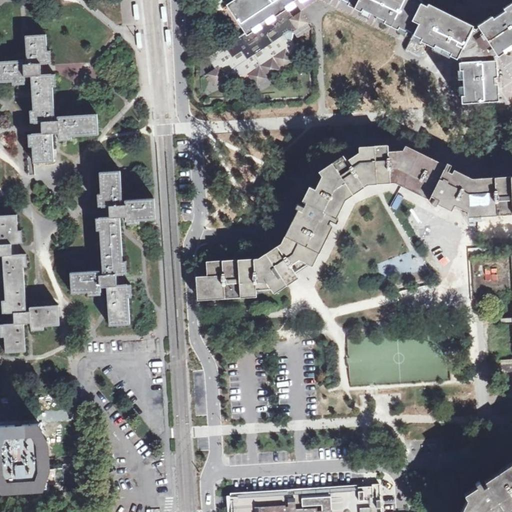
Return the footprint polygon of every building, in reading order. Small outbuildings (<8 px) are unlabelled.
[(511,5),(492,19),(488,22),(483,25),(478,29),(475,31),(471,29),(473,25),(472,25),(458,18),(457,18),(429,4),(428,4),(420,0),(234,0),(228,4),(227,5),(237,20),(245,32),(247,36),(248,35),(246,32),(252,28),(255,31),(261,26),(259,23),(265,19),(267,23),(275,17),(273,14),(283,7),(286,5),(288,8),(295,4),(293,1),(294,0),(300,0),(339,0),(340,0),(350,5),(351,3),(355,5),(364,9),(363,12),(370,16),(372,13),(377,15),(376,18),(386,23),(387,20),(392,22),(390,26),(392,26),(393,23),(400,27),(399,30),(406,34),(408,31),(413,34),(412,36),(423,42),(425,39),(428,41),(444,49),(442,52),(456,59),(458,56),(462,58),(462,62),(463,79),(464,102),(469,102),(494,101),(491,59),(491,56),(495,53),(505,47),(511,41),(511,5)] [(511,0),(478,0),(492,19),(511,5),(511,0)] [(288,8),(286,5),(283,7),(273,14),(275,17),(267,23),(265,19),(259,23),(261,26),(255,31),(252,28),(246,32),(248,35),(247,36),(245,32),(208,57),(215,68),(207,74),(215,85),(229,76),(237,77),(240,81),(245,82),(248,88),(253,88),(297,59),(297,55),(294,50),(295,44),(293,41),(294,33),(309,23),(301,11),(293,16),(288,8)] [(0,82),(11,82),(11,86),(25,85),(24,77),(32,76),(33,110),(30,110),(30,122),(42,121),(43,135),(28,135),(29,147),(33,147),(34,162),(53,161),(52,134),(59,134),(60,140),(71,140),(71,136),(98,134),(97,114),(58,116),(58,120),(54,120),(53,107),(51,75),(41,75),(40,65),(47,64),(48,64),(46,34),(26,35),(27,64),(24,64),(24,61),(0,62),(0,82)] [(423,42),(412,36),(404,50),(421,58),(423,52),(423,50),(428,41),(425,39),(423,42)] [(439,59),(437,59),(435,64),(444,69),(445,80),(463,79),(462,62),(462,58),(458,56),(456,59),(442,52),(439,59)] [(463,212),(511,209),(511,179),(475,181),(472,182),(461,176),(401,147),(386,148),(387,178),(395,178),(463,212)] [(375,179),(387,178),(386,148),(366,149),(358,149),(319,175),(284,245),(259,261),(206,264),(206,274),(196,276),(197,290),(198,294),(271,290),(298,272),(308,266),(342,196),(366,179),(375,179)] [(108,206),(109,217),(96,218),(96,231),(99,231),(102,276),(98,276),(98,271),(71,273),(72,293),(88,292),(88,296),(99,295),(99,289),(106,288),(109,325),(130,324),(129,298),(132,298),(131,284),(115,286),(115,275),(127,274),(126,261),(123,261),(120,217),(127,216),(127,224),(140,223),(140,220),(155,219),(154,199),(126,200),(126,203),(122,204),(120,171),(100,173),(101,194),(97,194),(98,206),(108,206)] [(59,305),(30,307),(30,311),(27,312),(24,266),(27,266),(26,254),(13,255),(12,244),(23,243),(22,230),(18,230),(17,214),(0,215),(0,255),(3,255),(6,302),(3,302),(3,313),(13,313),(14,324),(0,324),(0,337),(4,337),(5,353),(26,352),(24,323),(31,323),(32,330),(44,330),(44,326),(60,325),(59,305)] [(510,290),(508,257),(508,256),(507,255),(474,257),(473,258),(472,259),(474,292),(475,293),(509,291),(510,290)] [(0,425),(0,472),(2,472),(3,490),(20,489),(19,485),(27,485),(27,488),(44,487),(42,470),(50,469),(49,459),(45,459),(45,450),(49,450),(48,440),(41,440),(40,423),(23,424),(24,428),(15,428),(15,425),(0,425)] [(511,461),(503,467),(511,481),(511,461)] [(511,507),(511,481),(503,467),(472,489),(464,494),(467,498),(460,511),(497,511),(499,511),(500,511),(505,511),(511,507)] [(381,511),(380,486),(231,495),(232,505),(232,511),(381,511)]
